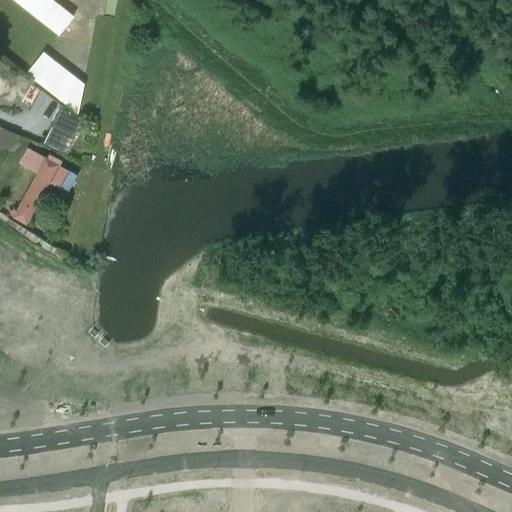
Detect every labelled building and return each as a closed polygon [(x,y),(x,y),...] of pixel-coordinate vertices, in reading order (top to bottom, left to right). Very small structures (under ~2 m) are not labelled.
[(13,0),(59,35),(74,16),(53,0),(13,0)] [(25,74),(77,114),(84,84),(43,51),(25,74)] [(67,154),(82,123),(59,111),(43,143),(67,154)] [(0,142),(14,149),(19,137),(0,127),(0,142)] [(68,172),(46,160),(26,149),(18,162),(39,174),(15,217),(26,223),(48,181),(60,188),(67,192),(75,176),(68,172)] [(28,240),(62,261),(66,255),(37,237),(23,228),(0,213),(0,220),(1,221),(28,240)]
